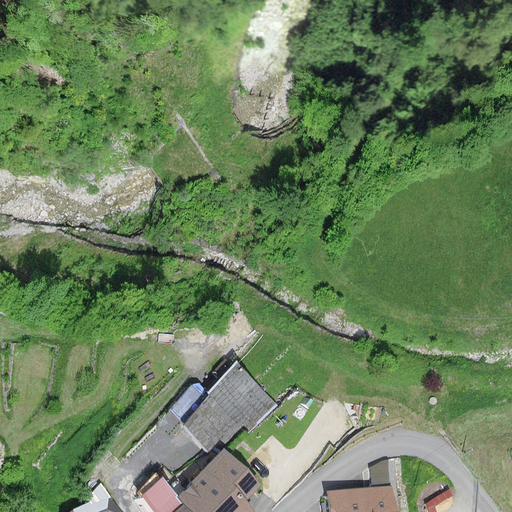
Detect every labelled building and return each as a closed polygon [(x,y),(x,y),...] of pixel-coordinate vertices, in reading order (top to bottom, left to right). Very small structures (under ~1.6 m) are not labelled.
[(275,404),(239,368),(213,393),(217,398),(191,423),(202,434),(211,443),(221,432),(228,439),(244,423),(250,429),(275,404)] [(242,511),(243,511),(239,508),(233,502),(250,486),(216,452),(170,498),(177,505),(170,511),(242,511)] [(369,461),(370,482),(389,481),(389,460),(369,461)] [(152,479),(132,494),(144,511),(154,511),(168,502),(152,479)] [(393,511),(391,487),(326,494),(327,511),(393,511)] [(115,511),(109,494),(58,511),(115,511)]
